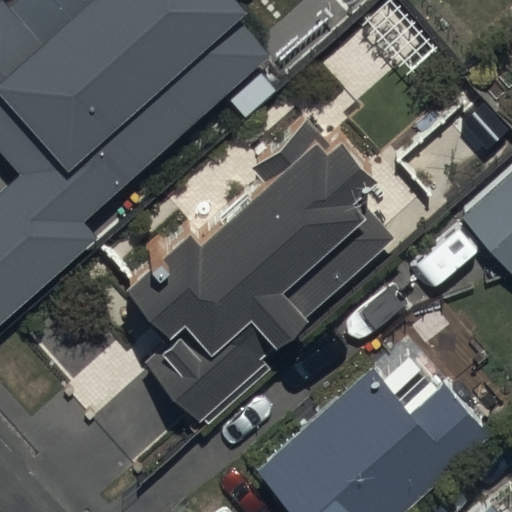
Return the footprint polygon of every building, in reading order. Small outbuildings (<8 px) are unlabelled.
[(4,0),(0,4),(0,135),(29,168),(0,194),(0,321),(97,235),(85,221),(273,54),(231,7),(238,0),(4,0)] [(255,166),(271,183),(203,244),(192,231),(129,288),(176,341),(151,363),(204,422),(403,244),(363,200),(383,182),(334,127),(322,138),(306,120),(255,166)] [(511,172),(462,217),(511,273),(511,172)] [(253,477),(284,511),(409,511),(461,466),(495,436),(448,383),(414,414),(373,369),(253,477)] [(451,511),(511,511),(511,505),(488,479),(451,511)]
